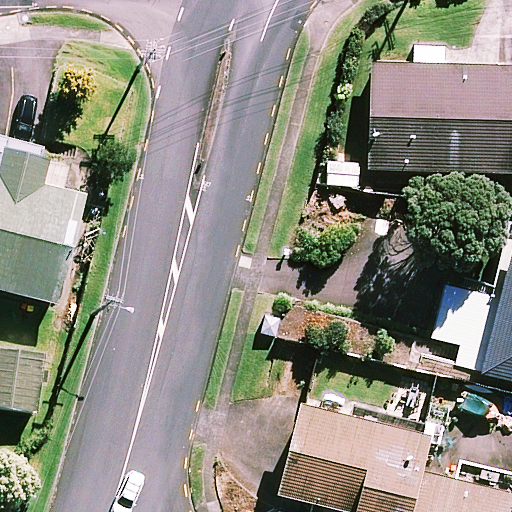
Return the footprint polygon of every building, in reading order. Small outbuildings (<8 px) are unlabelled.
[(441,44),(414,44),(413,62),(366,61),(363,165),(511,169),(511,64),(440,62),(441,44)] [(34,163),(0,155),(0,294),(47,305),(72,199),(28,188),(34,163)] [(511,222),(505,221),(490,294),(441,284),(430,337),(460,343),(455,367),(511,378),(511,222)] [(37,357),(0,352),(0,410),(30,414),(37,357)] [(511,511),(511,467),(452,453),(448,473),(413,465),(421,428),(291,397),(269,489),(284,492),(314,499),(349,508),(348,511),(511,511)]
